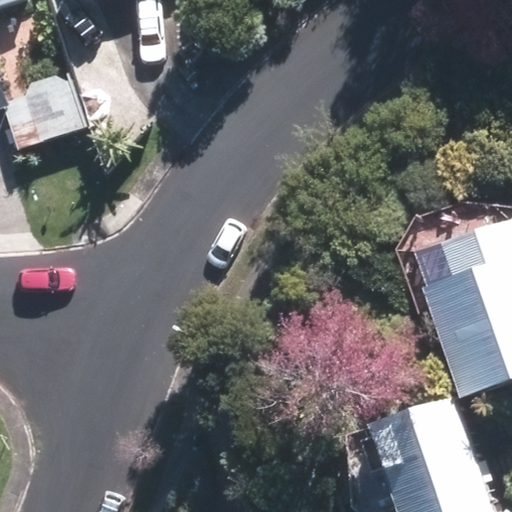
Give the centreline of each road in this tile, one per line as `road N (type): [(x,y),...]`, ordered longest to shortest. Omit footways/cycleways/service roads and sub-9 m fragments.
road 1 (residential): [(140,346),(288,102),(414,0)]
road 2 (residential): [(70,511),(140,346)]
road 3 (residential): [(0,324),(140,346)]
